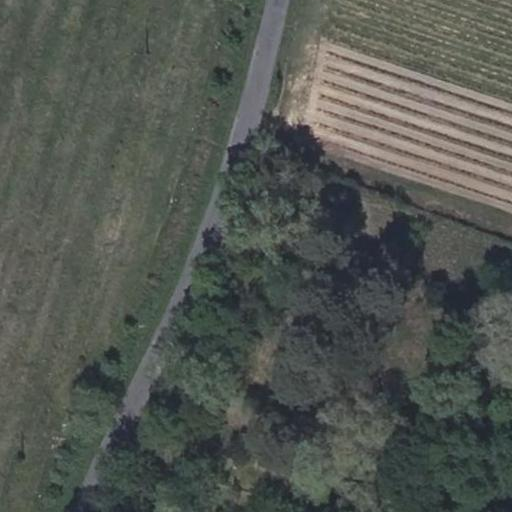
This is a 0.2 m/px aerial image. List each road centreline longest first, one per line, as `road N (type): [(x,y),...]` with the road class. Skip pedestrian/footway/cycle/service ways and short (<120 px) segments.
road 1 (unclassified): [(286,0),(192,287),(93,511)]
road 2 (track): [(236,2),(180,217),(106,369),(56,511)]
